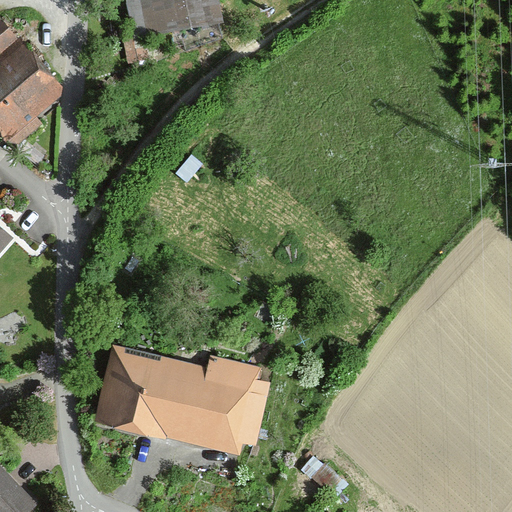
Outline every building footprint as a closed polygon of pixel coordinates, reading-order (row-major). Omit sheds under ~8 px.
[(223,27),(216,0),(142,0),(151,42),(223,27)] [(0,131),(12,145),(60,101),(63,84),(0,16),(0,131)] [(0,256),(14,241),(0,227),(0,256)] [(262,372),(211,360),(208,369),(116,346),(97,424),(239,458),(242,445),(255,448),(271,386),(259,383),(262,372)] [(0,511),(30,511),(39,504),(0,464),(0,511)]
